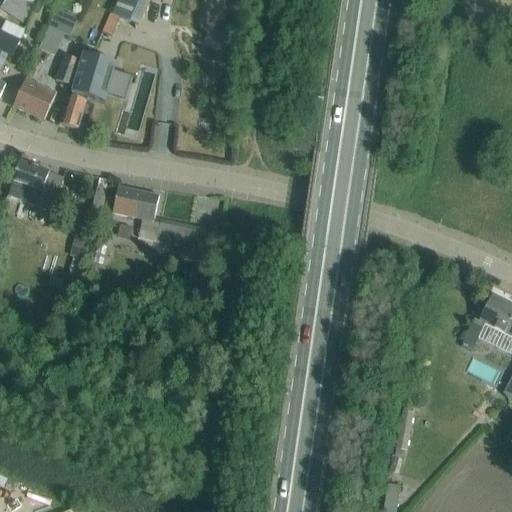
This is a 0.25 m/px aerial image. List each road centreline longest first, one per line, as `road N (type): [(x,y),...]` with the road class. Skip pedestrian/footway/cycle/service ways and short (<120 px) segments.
road 1 (unclassified): [(511,273),(400,223),(266,188),(59,154),(0,132)]
road 2 (primary): [(293,511),(368,0)]
